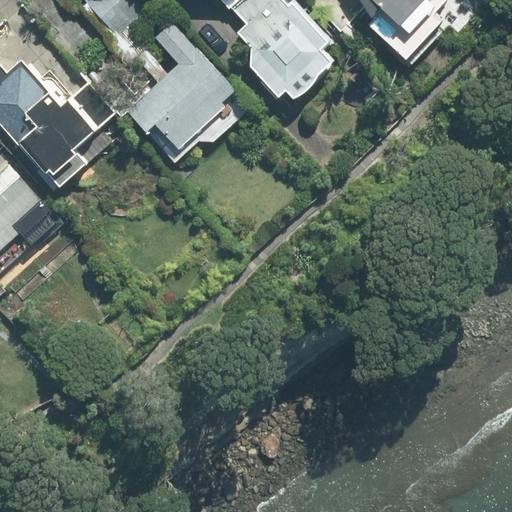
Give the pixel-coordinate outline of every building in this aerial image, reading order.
[(119,37),(157,1),(156,0),(87,0),(85,2),(119,37)] [(255,67),(282,97),(290,90),(297,98),(336,62),(329,54),(336,47),(293,0),(227,0),(250,24),(239,34),(263,60),(255,67)] [(380,0),(409,26),(432,0),(380,0)] [(132,111),(152,132),(160,125),(182,149),(243,93),(175,20),(158,35),(184,63),(132,111)] [(0,62),(0,115),(65,185),(126,129),(90,89),(68,110),(22,61),(9,73),(0,62)] [(0,259),(27,234),(18,224),(45,199),(14,165),(0,177),(0,176),(0,259)]
